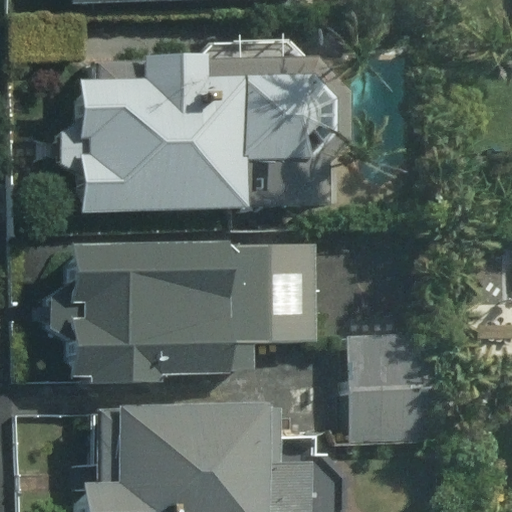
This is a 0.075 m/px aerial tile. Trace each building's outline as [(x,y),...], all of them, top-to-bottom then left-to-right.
[(81,17),(7,17),(7,60),(80,60),(81,17)] [(78,173),(79,208),(330,200),(328,156),(349,139),(348,82),(312,54),(301,53),(288,38),(210,41),(202,51),(138,53),(138,58),(90,58),(91,76),(76,77),(78,114),(55,132),(56,160),(78,173)] [(223,241),(67,243),(68,280),(46,294),(46,327),(68,340),(69,373),(85,373),(85,381),(156,381),(157,370),(251,369),(250,342),(307,342),(306,256),(295,244),(223,246),(223,241)] [(429,332),(345,334),(349,446),(432,443),(429,332)] [(80,480),(80,511),(306,511),(306,460),(276,460),(276,405),(264,406),(264,400),(116,402),(115,408),(92,409),(93,480),(80,480)]
